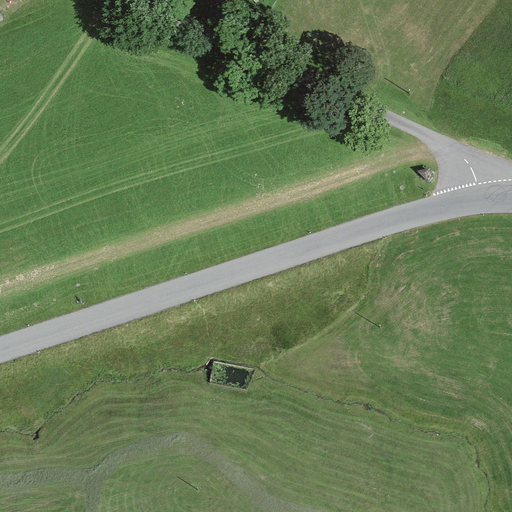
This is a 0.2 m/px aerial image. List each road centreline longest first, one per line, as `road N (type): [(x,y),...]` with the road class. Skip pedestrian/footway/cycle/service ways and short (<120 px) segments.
road 1 (tertiary): [(483,198),(0,352)]
road 2 (unclassified): [(483,198),(467,163),(426,134),(128,0)]
